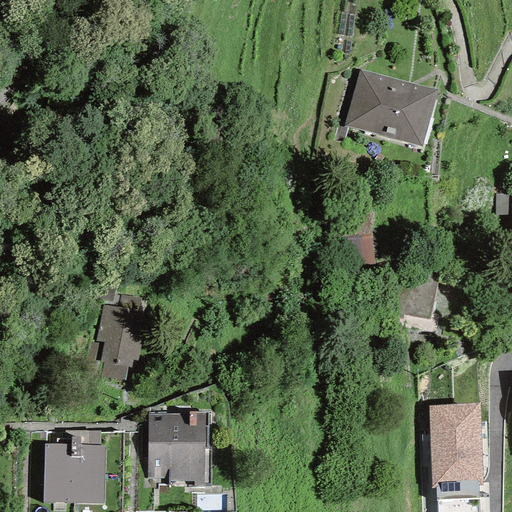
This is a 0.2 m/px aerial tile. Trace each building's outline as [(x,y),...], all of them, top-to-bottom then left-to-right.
[(437,91),(360,70),(345,126),(422,146),(437,91)] [(511,194),(495,195),(496,214),(511,213),(511,194)] [(371,233),(348,236),(350,266),(374,264),(371,233)] [(411,283),(387,279),(381,309),(394,312),(393,318),(403,319),(404,316),(429,320),(439,266),(415,262),(411,283)] [(117,307),(139,310),(141,298),(119,295),(117,307)] [(117,307),(102,305),(96,341),(103,342),(100,362),(104,363),(102,377),(125,381),(127,368),(132,369),(133,360),(138,361),(146,311),(139,310),(117,307)] [(479,403),(428,405),(428,407),(431,489),(435,488),(436,501),(478,500),(477,487),(482,487),(479,403)] [(204,486),(205,412),(148,413),(147,479),(168,478),(168,485),(204,486)] [(105,446),(99,446),(100,431),(64,431),(64,444),(45,443),(43,502),(102,505),(105,446)]
